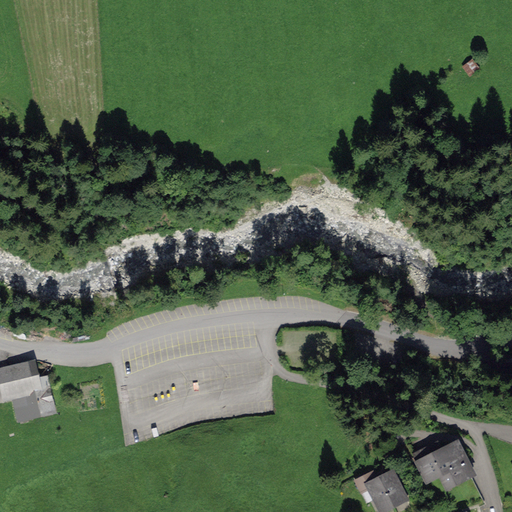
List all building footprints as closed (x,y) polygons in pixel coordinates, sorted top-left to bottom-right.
[(473,61),(464,67),(470,76),(479,69),(473,61)] [(34,363),(0,371),(6,396),(12,395),(18,419),(51,412),(49,401),(52,400),(46,377),(38,379),(34,363)] [(437,446),(416,456),(427,478),(441,472),(447,485),(455,481),(470,474),(456,447),(441,454),(437,446)] [(381,481),(392,504),(404,498),(391,473),(385,476),(386,479),(381,481)] [(392,504),(381,481),(376,484),(371,474),(357,481),(363,492),(368,489),(378,510),(392,504)] [(485,504),(470,474),(455,481),(470,511),(485,504)]
